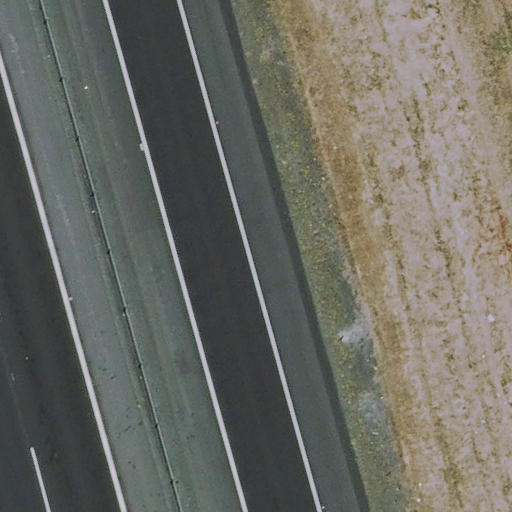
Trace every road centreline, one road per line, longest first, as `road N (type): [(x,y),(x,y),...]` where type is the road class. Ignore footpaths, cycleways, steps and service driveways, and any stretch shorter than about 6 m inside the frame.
road 1 (motorway): [(138,0),(278,511)]
road 2 (motorway): [(47,511),(0,337)]
